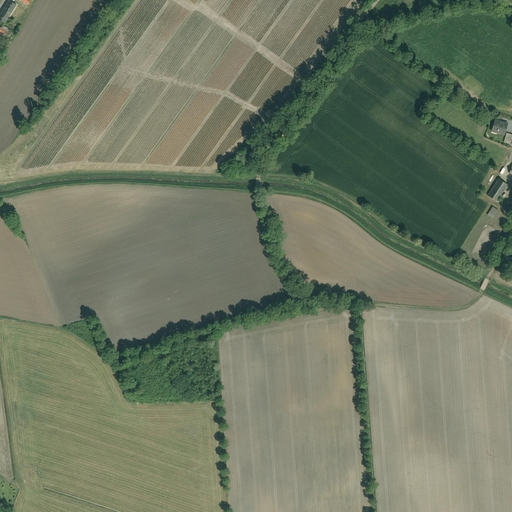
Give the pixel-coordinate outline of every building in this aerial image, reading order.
[(9,0),(5,7),(14,12),(18,6),(9,0)] [(5,7),(1,12),(10,18),(14,12),(5,7)] [(10,18),(1,12),(0,14),(0,20),(6,24),(10,18)] [(13,35),(0,27),(0,33),(10,39),(13,35)] [(494,122),(492,130),(505,134),(502,144),(509,146),(511,135),(511,133),(505,131),(506,125),(494,122)] [(488,195),(497,180),(495,179),(486,194),(488,195)] [(506,185),(499,180),(488,197),(495,202),(506,185)] [(485,214),(492,218),(497,210),(490,206),(485,214)] [(484,291),(488,280),(484,278),(480,289),(484,291)]
